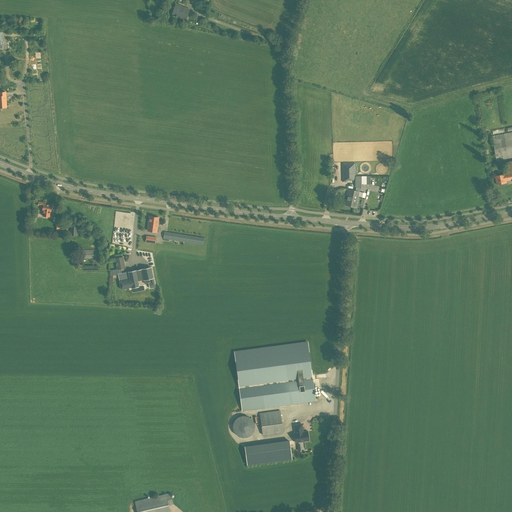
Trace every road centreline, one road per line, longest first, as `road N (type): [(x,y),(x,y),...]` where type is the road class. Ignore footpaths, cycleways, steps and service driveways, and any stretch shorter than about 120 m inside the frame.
road 1 (tertiary): [(292,217),(71,188),(0,164)]
road 2 (unclassified): [(347,223),(329,511)]
road 3 (unclassified): [(292,217),(286,55),(302,0)]
road 4 (tertiary): [(361,224),(441,225),(511,212)]
